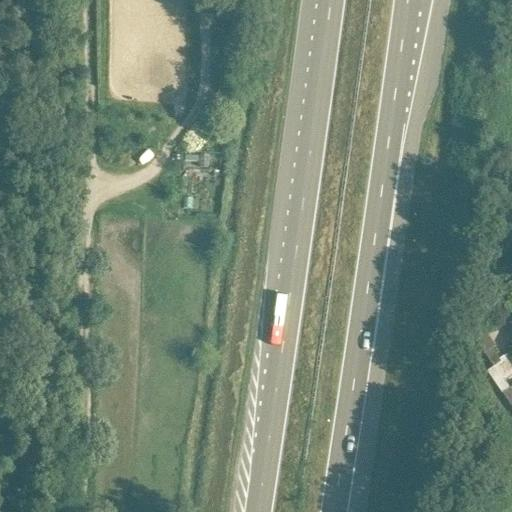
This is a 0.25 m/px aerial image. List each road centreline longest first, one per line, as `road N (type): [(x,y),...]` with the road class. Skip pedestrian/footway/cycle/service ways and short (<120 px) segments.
road 1 (trunk): [(332,511),(406,0)]
road 2 (trunk): [(329,0),(256,511)]
